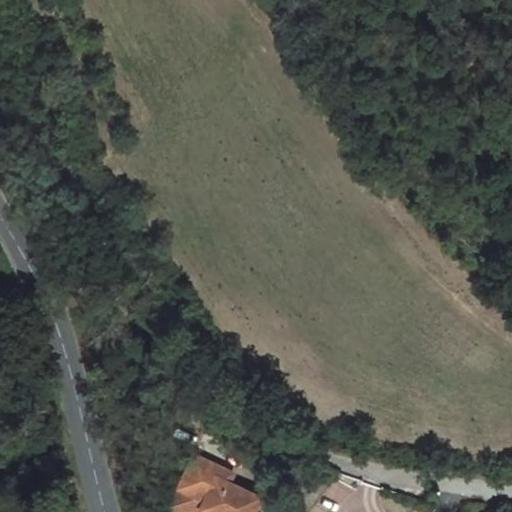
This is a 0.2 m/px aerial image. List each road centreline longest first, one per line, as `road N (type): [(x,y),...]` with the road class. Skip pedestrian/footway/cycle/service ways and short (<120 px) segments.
road 1 (secondary): [(0,212),(46,300),(103,511)]
road 2 (track): [(73,390),(165,394),(315,457)]
road 3 (unclassified): [(315,457),(386,480),(511,495)]
